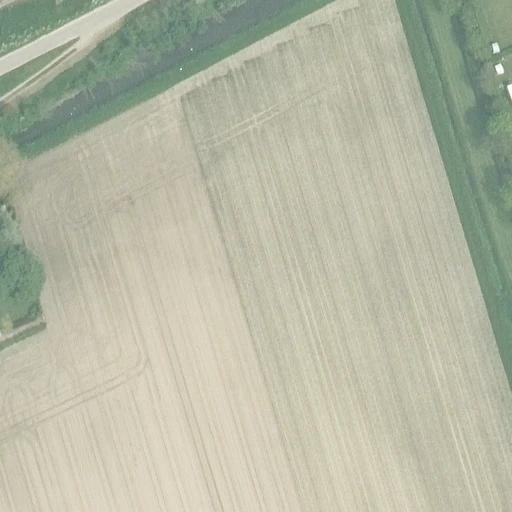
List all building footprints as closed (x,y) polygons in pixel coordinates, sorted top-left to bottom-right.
[(417,56),(402,48),(385,81),(401,89),(408,76),(428,86),(442,60),(421,49),(417,56)] [(251,139),(234,134),(222,167),(239,174),(244,160),(266,168),(276,140),(253,132),(251,139)] [(303,226),(287,220),(272,253),(289,260),(294,247),(316,256),(327,229),(306,220),(303,226)] [(484,256),(468,249),(453,283),(470,290),(476,276),(498,286),(509,258),(487,248),(484,256)] [(307,327),(291,319),(276,351),(291,360),(295,352),(315,362),(317,358),(328,364),(336,346),(326,342),(332,330),(310,319),(307,327)] [(307,463),(292,456),(275,488),(291,496),(298,483),(319,494),(332,467),(311,457),(307,463)] [(408,477),(391,470),(377,504),(394,511),(400,498),(421,507),(433,480),(411,470),(408,477)]
